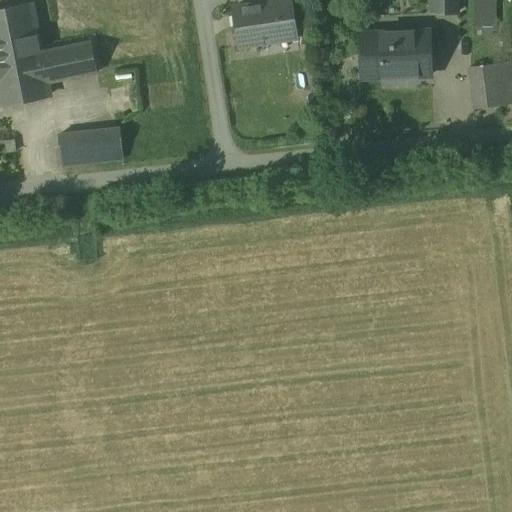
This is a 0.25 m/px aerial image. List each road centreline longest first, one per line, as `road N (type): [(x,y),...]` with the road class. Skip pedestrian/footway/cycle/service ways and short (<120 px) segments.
road 1 (unclassified): [(511,132),(0,190)]
road 2 (unknown): [(207,0),(230,164)]
